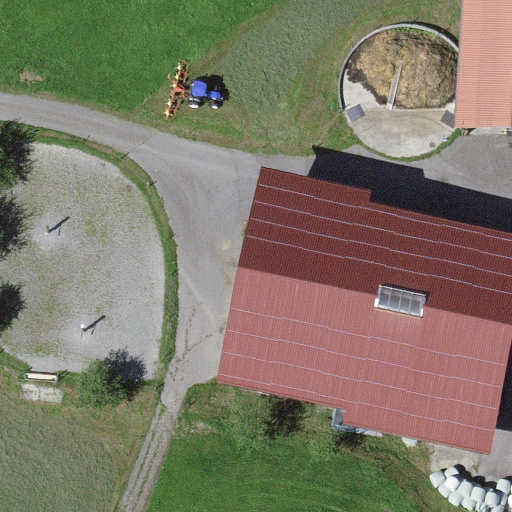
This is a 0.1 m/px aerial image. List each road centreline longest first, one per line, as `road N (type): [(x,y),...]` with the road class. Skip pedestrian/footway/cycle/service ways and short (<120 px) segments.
road 1 (residential): [(0,109),(71,123),(224,174),(511,228)]
road 2 (track): [(224,174),(220,242),(177,402),(136,511)]
